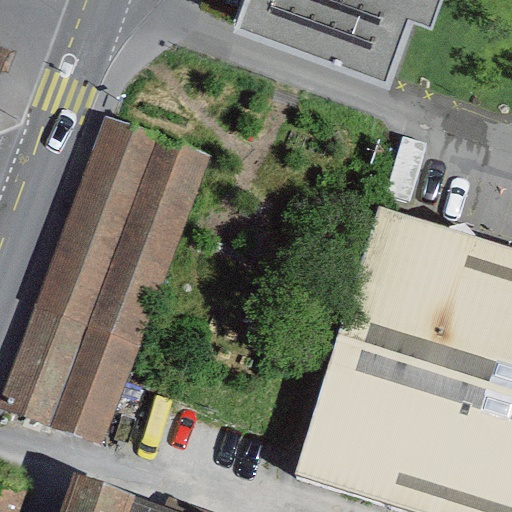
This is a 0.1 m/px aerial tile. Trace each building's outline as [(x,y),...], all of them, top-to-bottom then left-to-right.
[(213,0),(209,11),(388,75),(414,0),(213,0)] [(105,119),(0,399),(0,407),(101,445),(209,158),(105,119)] [(511,511),(511,263),(375,221),(291,485),(377,511),(511,511)] [(183,511),(76,472),(61,511),(183,511)] [(0,511),(28,511),(38,488),(0,473),(0,511)]
